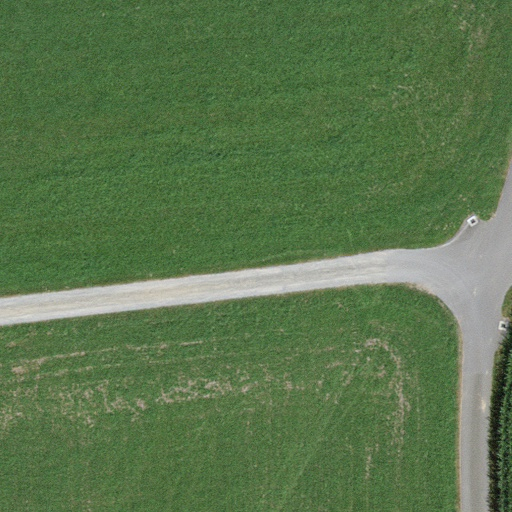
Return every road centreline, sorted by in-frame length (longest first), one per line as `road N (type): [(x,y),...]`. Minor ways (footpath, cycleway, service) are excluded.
road 1 (track): [(0,312),(495,265)]
road 2 (unclassified): [(476,511),(467,363),(511,201)]
